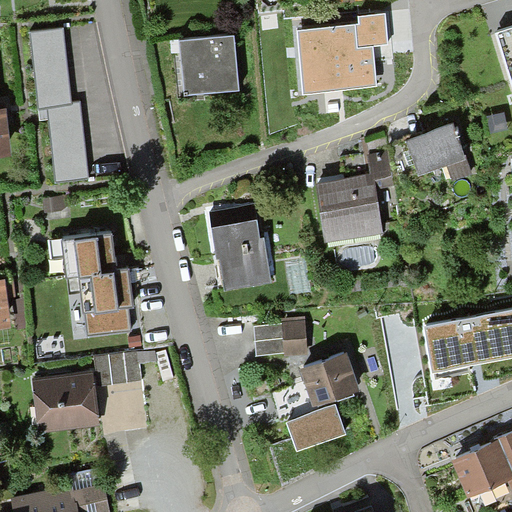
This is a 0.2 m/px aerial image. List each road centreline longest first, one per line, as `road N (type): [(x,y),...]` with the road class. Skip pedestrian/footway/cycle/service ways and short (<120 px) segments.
road 1 (residential): [(154,197),(398,106),(423,70),(418,10)]
road 2 (residential): [(154,197),(243,511)]
road 3 (residential): [(108,0),(154,197)]
road 4 (residential): [(262,511),(399,444)]
road 5 (residential): [(399,444),(511,394)]
